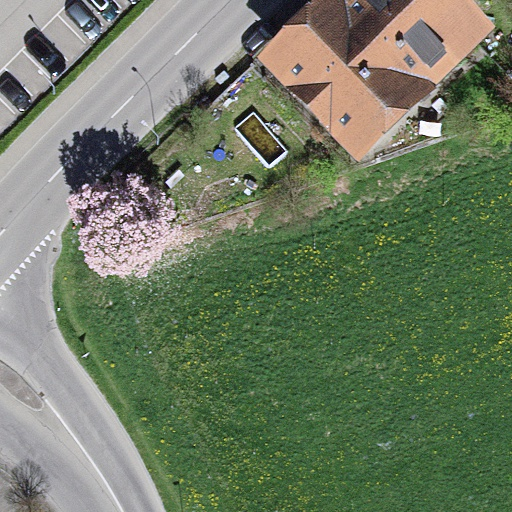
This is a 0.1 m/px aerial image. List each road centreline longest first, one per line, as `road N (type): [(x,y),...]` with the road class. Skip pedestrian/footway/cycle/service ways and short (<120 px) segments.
road 1 (secondary): [(227,0),(0,241)]
road 2 (tertiary): [(0,369),(82,449),(122,511)]
